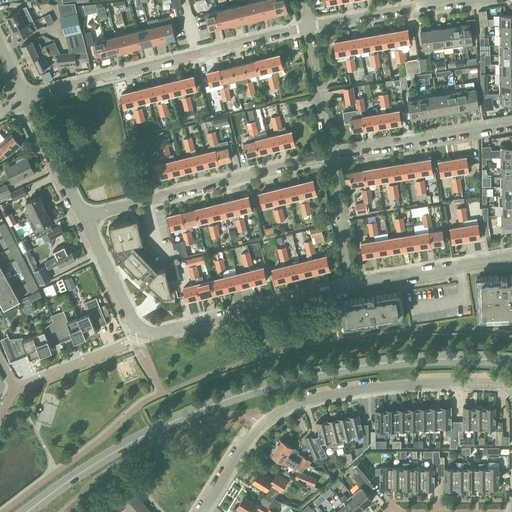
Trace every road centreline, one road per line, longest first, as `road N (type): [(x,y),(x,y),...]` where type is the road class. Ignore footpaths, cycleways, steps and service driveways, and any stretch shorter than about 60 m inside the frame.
road 1 (secondary): [(28,511),(170,422),(278,383),(380,363),(511,361)]
road 2 (residential): [(206,506),(252,434),(286,407),(370,387),(511,384)]
road 3 (residential): [(27,99),(307,26)]
road 4 (residential): [(85,220),(332,155)]
road 5 (residential): [(138,338),(353,283)]
road 6 (residential): [(332,155),(511,125)]
road 7 (residential): [(307,26),(470,0)]
road 8 (residential): [(353,283),(511,256)]
road 9 (residential): [(85,220),(27,99)]
road 10 (residential): [(332,155),(307,26)]
road 11 (residential): [(353,283),(332,155)]
road 12 (residential): [(138,338),(85,220)]
road 13 (residential): [(14,390),(127,343)]
